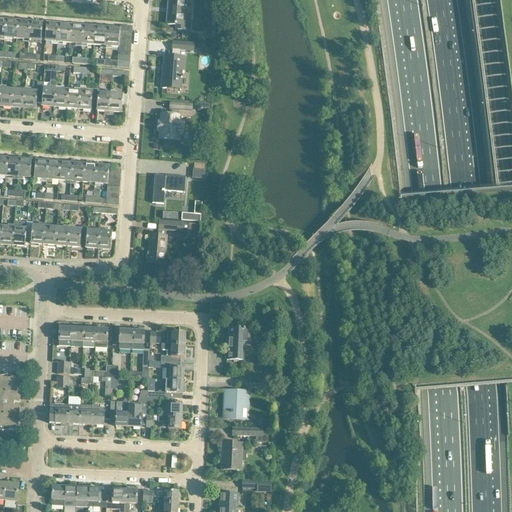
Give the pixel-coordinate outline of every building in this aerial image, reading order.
[(185,16),(186,0),(168,0),(167,25),(176,26),(176,30),(190,31),(191,17),(185,16)] [(17,40),(18,22),(6,21),(4,39),(17,40)] [(29,41),(30,23),(18,22),(17,40),(29,41)] [(41,45),(42,32),(43,24),(30,23),(29,41),(29,44),(41,45)] [(57,43),(58,25),(46,24),(45,42),(57,43)] [(69,44),(71,26),(58,25),(57,43),(69,44)] [(81,45),(82,27),(71,26),(69,44),(81,45)] [(94,46),(95,28),(82,27),(81,45),(94,46)] [(106,47),(107,29),(95,28),(94,46),(106,47)] [(118,48),(119,42),(119,37),(120,32),(120,30),(107,29),(106,47),(118,48)] [(173,43),(173,50),(172,57),(165,57),(164,67),(165,68),(165,70),(163,70),(162,89),(180,90),(181,79),(182,79),(182,78),(181,77),(182,71),(184,72),(185,58),(180,58),(180,51),(193,52),(193,44),(173,43)] [(203,56),(202,70),(212,70),(213,57),(203,56)] [(51,81),(50,89),(43,89),(42,104),(42,107),(54,108),(55,90),(56,82),(51,81)] [(42,104),(43,89),(43,83),(38,83),(37,92),(25,91),(23,109),(36,111),(36,104),(42,104)] [(97,107),(98,93),(98,90),(92,90),(92,93),(85,92),(86,87),(80,87),(80,92),(79,110),(91,111),(91,106),(97,107)] [(0,107),(11,108),(12,90),(0,89),(0,90),(0,107)] [(23,109),(25,91),(12,90),(11,108),(23,109)] [(66,109),(67,91),(55,90),(54,108),(66,109)] [(79,110),(80,92),(67,91),(66,109),(79,110)] [(109,116),(111,94),(98,93),(97,107),(96,112),(104,112),(104,115),(109,116)] [(126,106),(127,96),(123,96),(123,95),(111,94),(109,116),(113,116),(114,113),(121,114),(122,106),(126,106)] [(178,117),(178,111),(191,112),(191,105),(171,104),(170,110),(172,110),(172,116),(162,116),(161,123),(159,122),(158,131),(161,132),(160,140),(178,141),(178,135),(182,136),(183,124),(178,124),(178,117)] [(17,178),(19,160),(7,159),(5,177),(17,178)] [(32,161),(19,160),(17,178),(30,179),(32,161)] [(47,180),(48,162),(35,161),(34,179),(47,180)] [(58,181),(60,163),(48,162),(47,180),(58,181)] [(70,182),(72,164),(60,163),(58,181),(70,182)] [(83,183),(84,165),(72,164),(70,182),(83,183)] [(204,180),(205,171),(206,165),(195,164),(194,170),(193,170),(192,179),(204,180)] [(95,184),(97,166),(84,165),(83,183),(95,184)] [(107,185),(107,181),(108,175),(109,169),(109,167),(97,166),(95,184),(107,185)] [(171,176),(170,177),(170,179),(165,179),(166,177),(154,176),(152,204),(164,205),(165,191),(184,193),(186,177),(185,177),(171,176)] [(181,216),(181,223),(200,225),(202,205),(194,204),(193,217),(181,216)] [(31,239),(31,226),(32,223),(14,222),(13,228),(12,247),(25,248),(25,239),(31,239)] [(189,225),(183,224),(160,223),(159,231),(182,232),(182,231),(188,232),(189,225)] [(43,245),(45,227),(31,226),(31,239),(31,244),(43,245)] [(12,247),(13,228),(1,227),(0,246),(12,247)] [(55,246),(56,228),(45,227),(43,245),(55,246)] [(86,244),(87,231),(87,228),(81,227),(81,230),(69,229),(67,247),(80,248),(80,244),(86,244)] [(67,247),(69,229),(56,228),(55,246),(67,247)] [(99,232),(98,250),(110,251),(112,233),(105,232),(106,230),(99,229),(99,232)] [(98,250),(99,232),(87,231),(86,244),(85,249),(98,250)] [(166,237),(150,236),(149,250),(150,250),(150,254),(147,254),(147,256),(147,264),(164,265),(166,237)] [(276,322),(265,322),(264,331),(275,331),(276,322)] [(72,348),(73,329),(59,328),(59,347),(72,348)] [(84,348),(85,329),(73,329),(72,348),(84,348)] [(96,349),(97,330),(85,329),(84,348),(96,349)] [(132,351),(133,331),(126,331),(126,329),(120,329),(120,331),(119,350),(132,351)] [(226,353),(226,361),(242,361),(243,345),(249,345),(249,339),(250,330),(230,329),(229,352),(228,352),(228,353),(226,353)] [(108,330),(97,330),(96,349),(107,349),(108,330)] [(144,332),(144,330),(138,330),(138,332),(133,331),(132,351),(143,351),(144,341),(144,340),(144,332)] [(167,345),(171,345),(171,346),(185,347),(185,334),(172,333),(167,333),(167,345)] [(184,358),(185,347),(171,346),(171,345),(167,345),(161,345),(161,351),(167,351),(167,357),(161,357),(161,363),(178,364),(179,358),(184,358)] [(178,369),(178,364),(161,363),(160,369),(166,370),(166,382),(183,383),(184,370),(178,369)] [(112,379),(113,367),(107,367),(107,373),(94,372),(94,378),(112,379)] [(131,373),(130,380),(149,381),(150,369),(143,369),(142,374),(131,373)] [(0,428),(9,430),(9,432),(18,433),(19,412),(20,400),(22,380),(13,379),(13,381),(1,380),(1,378),(0,377),(0,428)] [(112,391),(112,379),(94,378),(94,383),(99,384),(99,382),(106,383),(105,397),(112,398),(112,391)] [(250,378),(250,384),(263,385),(275,386),(275,379),(263,379),(250,378)] [(183,387),(183,383),(166,382),(165,393),(161,393),(149,393),(148,399),(160,399),(167,399),(167,393),(183,394),(184,394),(186,392),(186,389),(185,388),(183,387)] [(148,405),(148,399),(149,393),(141,392),(138,404),(129,403),(128,428),(140,428),(140,425),(146,426),(147,416),(148,405)] [(250,393),(225,392),(224,413),(230,414),(230,420),(249,420),(250,393)] [(128,428),(129,403),(128,403),(126,400),(125,400),(123,403),(110,403),(110,413),(116,413),(116,420),(115,420),(115,421),(116,421),(115,427),(128,428)] [(49,415),(49,424),(55,424),(55,425),(68,425),(69,406),(68,406),(56,405),(50,405),(49,415)] [(98,406),(93,405),(92,405),(92,407),(93,407),(92,426),(103,427),(104,409),(98,409),(98,406)] [(182,418),(182,406),(165,405),(164,417),(182,418)] [(80,426),(81,406),(69,406),(68,425),(80,426)] [(93,407),(92,407),(81,406),(80,426),(92,426),(93,407)] [(181,430),(182,418),(164,417),(159,417),(158,423),(168,423),(168,430),(169,430),(168,434),(176,435),(176,430),(181,430)] [(268,431),(263,431),(263,430),(234,429),(233,436),(255,437),(256,443),(268,444),(268,431)] [(243,445),(222,444),(222,451),(223,451),(223,461),(222,461),(221,470),(242,471),(242,461),(241,461),(241,451),(243,452),(243,445)] [(243,482),(243,489),(257,490),(257,493),(271,494),(272,483),(258,483),(243,482)] [(6,484),(5,502),(16,503),(16,506),(25,507),(26,492),(18,491),(19,485),(6,484)] [(64,507),(65,488),(52,487),(52,507),(64,507)] [(76,508),(77,488),(65,488),(64,507),(76,508)] [(88,508),(89,489),(77,488),(76,508),(88,508)] [(89,489),(88,508),(93,508),(100,509),(101,489),(89,489)] [(124,511),(126,491),(113,490),(112,497),(106,496),(106,510),(119,511),(124,511)] [(137,491),(126,491),(124,511),(129,511),(130,504),(137,505),(137,491)] [(153,492),(150,492),(144,492),(143,504),(153,504),(153,492)] [(178,493),(165,492),(165,499),(158,498),(158,504),(159,504),(178,505),(178,493)] [(238,495),(221,494),(221,507),(220,507),(219,511),(234,511),(235,506),(238,506),(238,495)]
